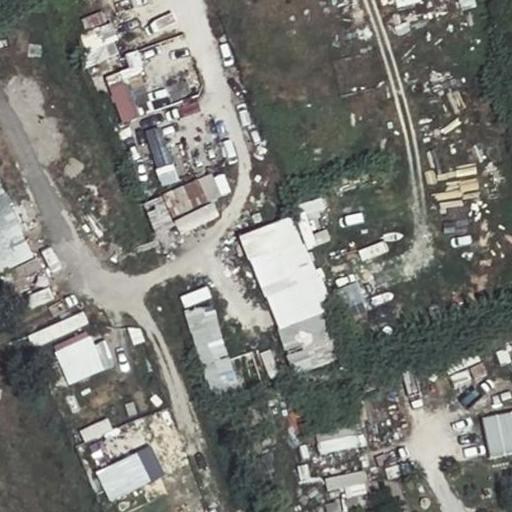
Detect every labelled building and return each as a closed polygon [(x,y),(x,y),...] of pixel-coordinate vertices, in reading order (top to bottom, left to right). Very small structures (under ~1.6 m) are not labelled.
[(114,21),(84,32),(94,62),(125,52),(114,21)] [(120,120),(137,119),(135,82),(118,84),(120,120)] [(165,185),(182,180),(165,125),(148,130),(165,185)] [(0,272),(37,259),(0,162),(0,272)] [(146,204),(163,238),(219,211),(214,200),(235,190),(223,166),(146,204)] [(305,215),(250,231),(294,375),(349,358),(305,215)] [(214,286),(185,295),(214,391),(243,382),(214,286)] [(73,383),(111,366),(93,327),(55,344),(73,383)] [(511,411),(486,415),(491,455),(511,451),(511,411)] [(322,429),(323,448),(362,446),(361,427),(322,429)] [(100,471),(114,501),(156,480),(142,451),(100,471)]
